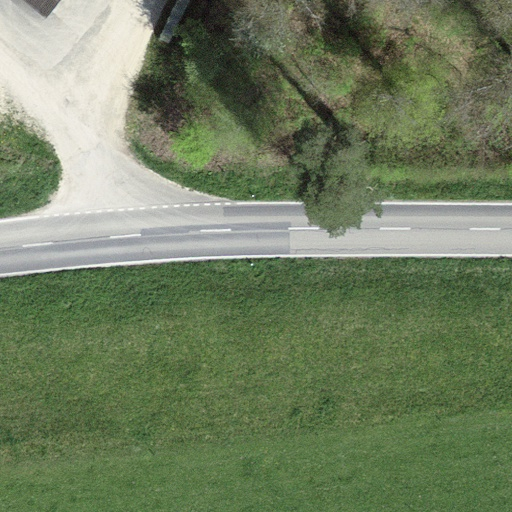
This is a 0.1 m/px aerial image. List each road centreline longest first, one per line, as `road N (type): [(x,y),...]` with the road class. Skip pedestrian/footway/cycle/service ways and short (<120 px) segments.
road 1 (tertiary): [(511,230),(180,234),(0,248)]
road 2 (track): [(180,234),(0,70)]
